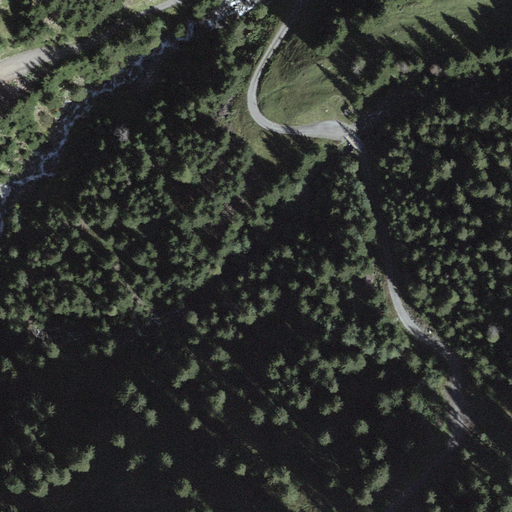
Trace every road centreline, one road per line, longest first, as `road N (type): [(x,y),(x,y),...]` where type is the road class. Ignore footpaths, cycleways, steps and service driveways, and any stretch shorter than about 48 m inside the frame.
road 1 (track): [(392,511),(452,447),(459,404),(452,361),(404,320),(370,180),(350,133),(267,126),(253,109),(259,70),(301,0)]
road 2 (track): [(180,0),(0,72)]
